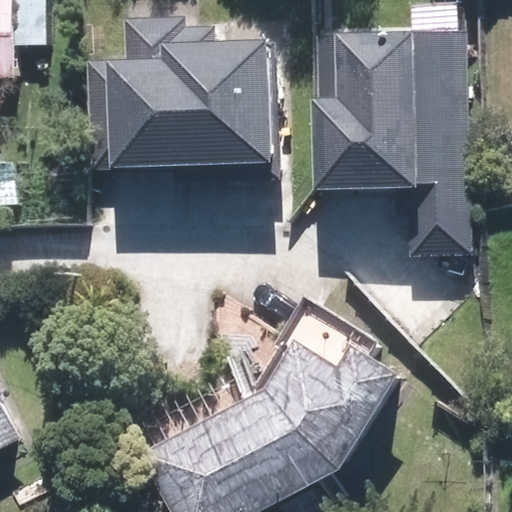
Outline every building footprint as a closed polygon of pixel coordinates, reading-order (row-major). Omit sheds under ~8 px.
[(8,3),(0,3),(0,71),(10,71),(8,3)] [(88,69),(91,170),(261,164),(258,57),(193,59),(193,34),(130,36),(131,68),(88,69)] [(404,43),(317,46),(322,195),(413,192),(414,214),(465,212),(460,52),(404,53),(404,43)] [(259,408),(147,464),(171,511),(252,511),(334,470),(333,467),(369,408),(377,396),(344,376),(337,388),(290,360),(259,408)] [(0,378),(0,462),(33,447),(0,378)]
